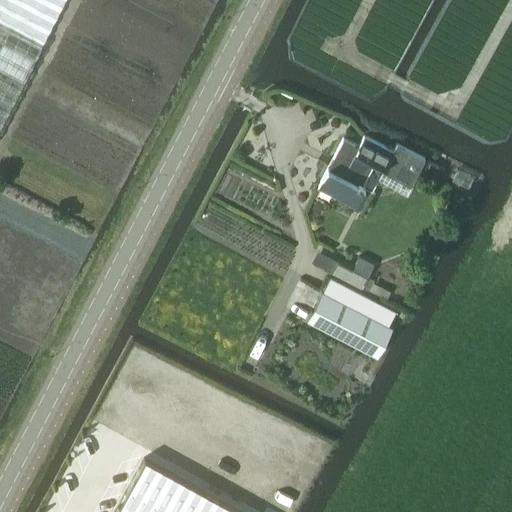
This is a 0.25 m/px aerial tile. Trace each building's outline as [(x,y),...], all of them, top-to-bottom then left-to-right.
[(0,0),(0,125),(65,0),(0,0)] [(364,188),(361,186),(371,167),(411,186),(425,157),(396,143),(392,151),(364,136),(358,147),(343,140),(317,189),(354,208),(364,188)] [(457,169),(452,180),(467,188),(472,177),(457,169)] [(331,271),(330,272),(361,288),(361,287),(368,290),(373,279),(367,276),(373,264),(358,257),(352,268),(337,260),(331,271)] [(321,291),(306,320),(377,357),(392,328),(388,326),(322,292),(321,291)] [(286,329),(259,383),(287,397),(312,349),(323,355),(325,350),(286,329)] [(240,511),(143,458),(113,511),(240,511)]
